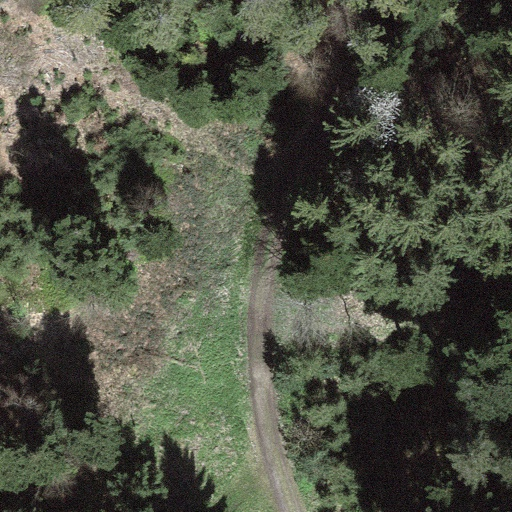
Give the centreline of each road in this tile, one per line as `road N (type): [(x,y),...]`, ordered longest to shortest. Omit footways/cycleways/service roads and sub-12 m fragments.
road 1 (track): [(390,0),(270,235),(259,339),(275,446),(299,511)]
road 2 (track): [(259,339),(511,311)]
